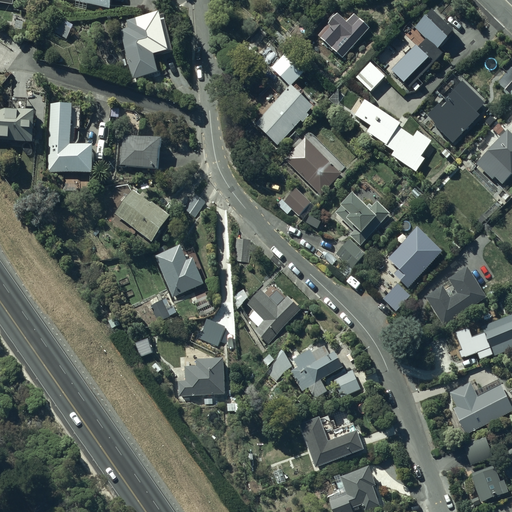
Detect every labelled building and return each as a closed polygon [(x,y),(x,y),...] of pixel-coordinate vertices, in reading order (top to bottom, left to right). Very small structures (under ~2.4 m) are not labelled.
[(0,0),(0,13),(12,16),(14,0),(0,0)] [(61,0),(111,13),(114,0),(61,0)] [(319,42),(342,61),(368,30),(345,11),(319,42)] [(382,68),(408,93),(462,35),(436,11),(382,68)] [(75,25),(63,18),(55,31),(68,38),(75,25)] [(164,22),(121,28),(128,81),(171,75),(164,22)] [(386,76),(371,62),(356,78),(372,92),(386,76)] [(511,87),(511,69),(503,79),(511,87)] [(257,125),(280,146),(313,111),(291,90),(257,125)] [(425,118),(453,146),(481,118),(454,90),(425,118)] [(368,133),(396,154),(392,160),(418,175),(425,163),(421,160),(434,144),(421,135),(416,142),(367,102),(355,117),(372,127),(368,133)] [(95,155),(75,153),(74,112),(50,112),(50,158),(48,176),(93,180),(95,155)] [(0,148),(32,151),(35,121),(0,118),(0,148)] [(511,135),(509,132),(478,162),(502,187),(511,176),(511,135)] [(120,167),(157,173),(162,145),(125,139),(120,167)] [(325,197),(344,176),(305,142),(286,163),(325,197)] [(339,218),(366,241),(390,214),(363,190),(339,218)] [(312,204),(299,192),(287,206),(300,217),(312,204)] [(153,245),(169,221),(132,196),(116,220),(153,245)] [(385,249),(424,284),(449,256),(411,221),(385,249)] [(248,262),(251,239),(228,236),(225,260),(248,262)] [(335,260),(351,272),(364,257),(348,244),(335,260)] [(174,301),(206,285),(187,248),(156,263),(174,301)] [(429,299),(444,325),(486,302),(472,276),(429,299)] [(243,314),(270,340),(299,310),(273,284),(243,314)] [(385,303),(397,315),(410,303),(399,290),(385,303)] [(159,301),(148,307),(157,322),(168,315),(159,301)] [(511,317),(484,328),(495,359),(511,353),(511,317)] [(218,341),(224,328),(210,322),(204,335),(218,341)] [(344,371),(334,352),(298,371),(308,390),(344,371)] [(277,361),(264,373),(277,385),(296,367),(282,353),(276,359),(277,361)] [(178,392),(229,396),(232,359),(181,355),(178,392)] [(334,381),(339,397),(357,392),(351,375),(334,381)] [(471,383),(450,393),(457,407),(454,409),(466,434),(511,413),(511,406),(503,386),(478,397),(471,383)] [(308,443),(317,468),(359,454),(350,429),(308,443)] [(466,447),(472,464),(491,457),(485,439),(466,447)] [(476,476),(483,502),(506,496),(498,470),(476,476)] [(323,493),(329,511),(337,511),(375,499),(367,478),(323,493)]
